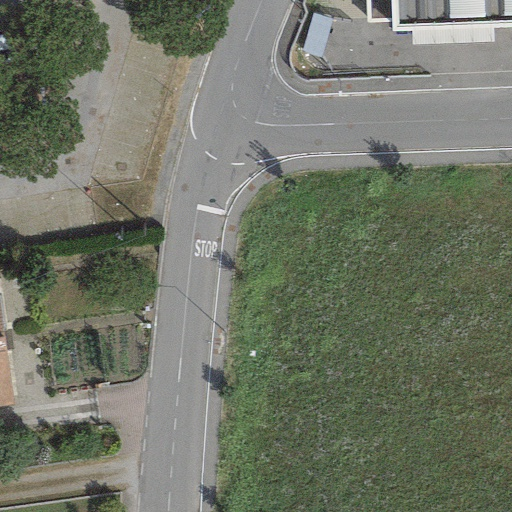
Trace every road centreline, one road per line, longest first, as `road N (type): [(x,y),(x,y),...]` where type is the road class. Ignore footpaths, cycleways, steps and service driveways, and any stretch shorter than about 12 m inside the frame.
road 1 (residential): [(213,128),(191,209),(165,511)]
road 2 (residential): [(511,120),(213,128)]
road 3 (residential): [(261,0),(213,128)]
